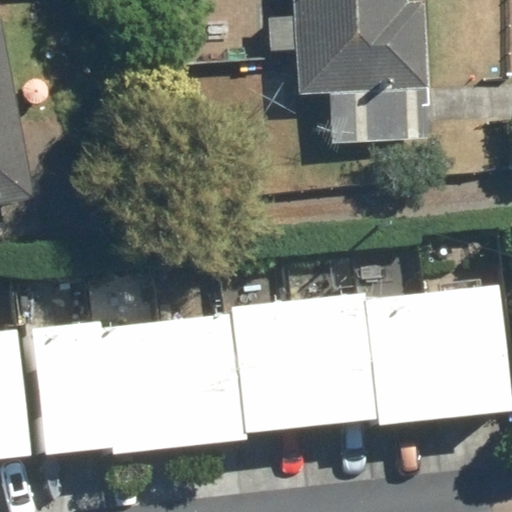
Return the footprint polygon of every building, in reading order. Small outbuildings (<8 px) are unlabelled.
[(420,90),(416,6),(402,7),(402,0),(287,0),(293,99),(325,98),(328,146),(413,142),(411,90),(420,90)] [(262,66),(262,6),(193,6),(193,66),(262,66)] [(0,205),(25,202),(0,50),(0,205)] [(503,418),(489,291),(354,305),(354,299),(220,313),(221,319),(91,333),(90,325),(21,332),(34,461),(102,454),(102,461),(237,447),(236,439),(366,425),(366,433),(503,418)] [(0,462),(22,460),(7,333),(0,334),(0,462)]
